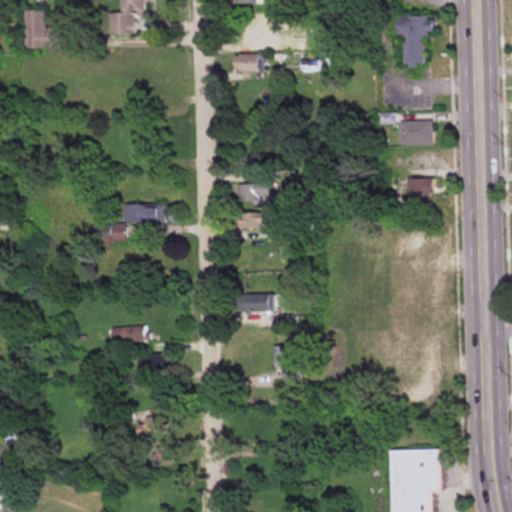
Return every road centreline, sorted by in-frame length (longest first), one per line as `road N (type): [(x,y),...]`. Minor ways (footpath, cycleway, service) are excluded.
road 1 (secondary): [(501,511),(490,434),(481,0)]
road 2 (residential): [(220,511),(209,0)]
